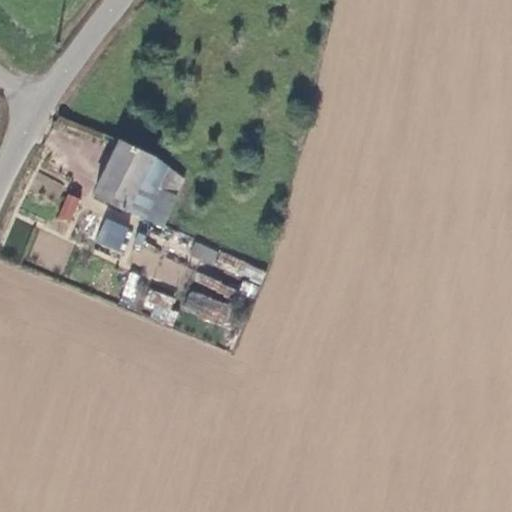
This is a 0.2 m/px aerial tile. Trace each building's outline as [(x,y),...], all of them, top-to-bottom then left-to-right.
[(122,145),(93,199),(166,232),(168,225),(178,179),(147,157),(122,145)] [(58,218),(74,222),(79,197),(64,193),(58,218)] [(94,241),(119,252),(129,228),(104,217),(94,241)] [(199,242),(193,256),(217,266),(223,252),(199,242)] [(139,301),(141,275),(126,274),(124,299),(139,301)] [(147,289),(141,313),(170,320),(176,296),(147,289)] [(224,323),(229,301),(187,291),(182,313),(224,323)]
